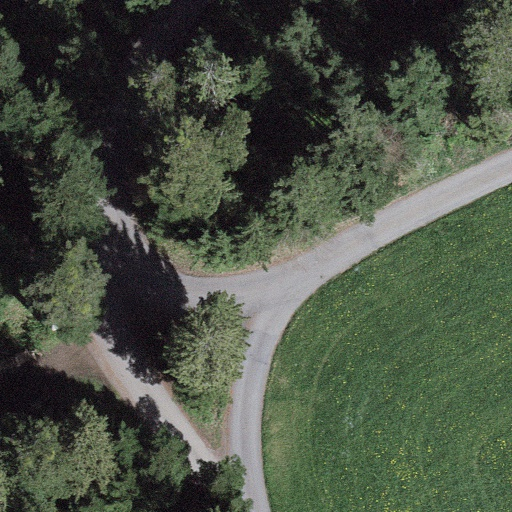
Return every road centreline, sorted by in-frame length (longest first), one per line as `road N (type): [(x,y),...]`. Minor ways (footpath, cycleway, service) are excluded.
road 1 (unclassified): [(213,511),(116,353),(93,281),(115,135),(142,78),(205,0)]
road 2 (track): [(242,511),(242,426),(276,294),(362,238),(511,166)]
road 3 (track): [(276,294),(93,281)]
